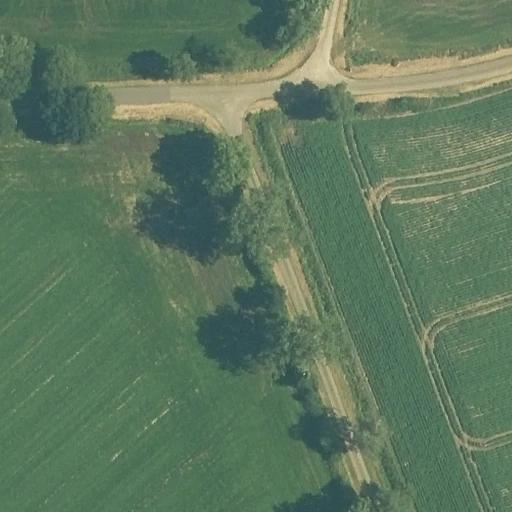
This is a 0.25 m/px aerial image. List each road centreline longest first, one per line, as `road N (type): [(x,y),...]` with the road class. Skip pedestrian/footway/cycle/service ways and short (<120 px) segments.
road 1 (unclassified): [(378,511),(227,94)]
road 2 (unclassified): [(227,94),(0,101)]
road 3 (unclassified): [(511,69),(307,95)]
